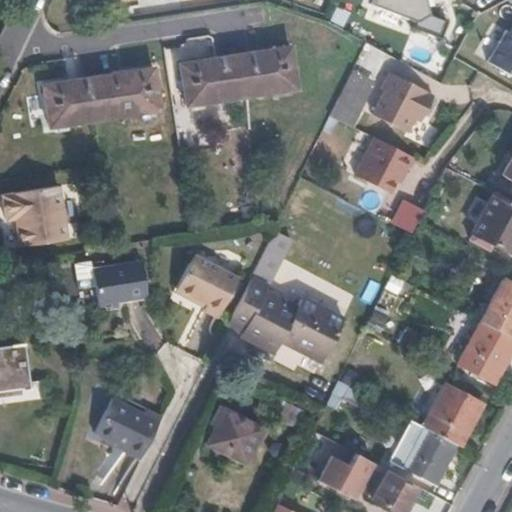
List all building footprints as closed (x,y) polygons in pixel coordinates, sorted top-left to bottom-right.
[(371,0),(370,4),(418,22),(430,14),(426,0),(371,0)] [(487,62),(511,76),(511,34),(506,30),(487,62)] [(255,49),(239,52),(244,96),(251,95),(299,88),(294,44),(255,49)] [(183,60),(191,103),(244,96),(239,52),(233,53),(224,54),(183,60)] [(163,107),(156,65),(117,70),(101,72),(107,115),(163,107)] [(410,113),(413,107),(419,111),(429,92),(423,89),(424,87),(388,69),(379,85),(383,87),(369,110),(402,127),(410,113)] [(332,115),(357,123),(373,79),(348,70),(332,115)] [(101,116),(107,115),(101,72),(88,74),(48,80),(55,123),(101,116)] [(419,111),(413,107),(410,113),(415,116),(419,111)] [(400,172),(404,173),(412,157),(377,139),(357,176),(390,193),(396,181),(400,172)] [(399,183),(404,173),(400,172),(396,181),(399,183)] [(71,234),(63,181),(6,189),(10,214),(20,213),(24,241),(71,234)] [(474,231),(511,251),(511,250),(511,199),(496,191),(474,231)] [(411,232),(422,208),(401,198),(390,222),(411,232)] [(218,320),(239,280),(193,257),(177,289),(208,305),(204,313),(218,320)] [(147,299),(141,261),(93,268),(96,289),(99,312),(119,309),(118,302),(147,299)] [(96,289),(93,268),(92,263),(75,266),(79,291),(96,289)] [(481,320),(509,336),(511,330),(511,283),(502,278),(481,320)] [(318,360),(341,317),(295,293),(291,302),(250,280),(228,325),(248,335),(245,341),(268,352),(275,338),(318,360)] [(511,336),(509,336),(481,320),(459,364),(493,382),(511,346),(511,336)] [(0,395),(31,391),(24,341),(0,344),(0,395)] [(224,372),(213,395),(225,401),(236,378),(224,372)] [(331,389),(363,406),(370,395),(337,378),(331,389)] [(458,443),(460,444),(482,404),(444,384),(423,424),(427,426),(458,443)] [(142,459),(163,417),(147,409),(146,413),(115,398),(98,433),(128,448),(126,451),(142,459)] [(246,460),(262,428),(217,405),(210,420),(215,422),(206,440),(246,460)] [(427,426),(406,466),(437,483),(440,476),(458,443),(427,426)] [(355,497),(375,460),(358,451),(351,461),(334,452),(320,477),(355,497)] [(404,511),(420,484),(389,468),(374,498),(399,511),(404,511)] [(440,476),(437,483),(432,491),(455,504),(463,489),(440,476)] [(294,511),(273,503),(268,511),(294,511)] [(330,511),(350,511),(334,503),(330,511)]
